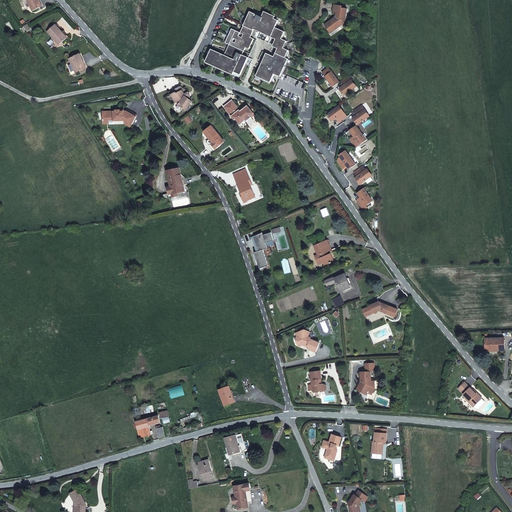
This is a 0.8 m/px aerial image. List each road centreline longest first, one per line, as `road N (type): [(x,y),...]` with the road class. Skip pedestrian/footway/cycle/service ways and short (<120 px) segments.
road 1 (unclassified): [(135,74),(185,72),(266,104),(481,379),(511,404)]
road 2 (unclassified): [(135,74),(229,209),(291,414)]
road 3 (unclassified): [(291,414),(0,485)]
road 4 (unclassified): [(494,428),(291,414)]
